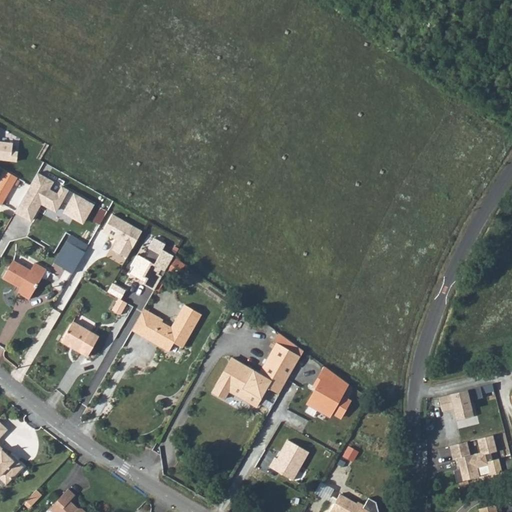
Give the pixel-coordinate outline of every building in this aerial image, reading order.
[(0,159),(16,162),(18,151),(11,150),(12,142),(0,141),(0,159)] [(17,177),(4,169),(0,176),(0,204),(1,204),(17,177)] [(37,171),(14,211),(30,220),(41,202),(55,210),(61,200),(69,204),(65,211),(82,220),(92,204),(61,186),(57,193),(50,188),(54,181),(37,171)] [(141,231),(111,214),(101,232),(116,240),(111,250),(125,258),(141,231)] [(89,239),(81,234),(78,239),(69,234),(66,241),(72,245),(59,266),(70,273),(84,251),(83,251),(87,244),(89,239)] [(164,244),(153,238),(147,247),(149,249),(143,259),(137,255),(131,266),(132,267),(128,274),(137,279),(139,276),(144,279),(141,284),(153,291),(161,277),(157,275),(160,270),(164,272),(173,256),(161,250),(164,244)] [(3,278),(16,286),(20,288),(18,292),(29,298),(46,269),(34,263),(30,270),(13,260),(3,278)] [(124,292),(110,284),(105,293),(117,299),(119,300),(124,292)] [(126,304),(119,300),(117,299),(110,311),(119,316),(126,304)] [(144,309),(130,330),(151,340),(152,337),(156,340),(157,344),(169,350),(174,342),(182,347),(201,313),(184,304),(171,327),(161,321),(162,319),(144,309)] [(61,341),(78,351),(87,356),(98,336),(73,322),(61,341)] [(232,358),(212,391),(224,398),(229,391),(256,406),(267,387),(279,394),(304,350),(297,346),(293,353),(276,343),(259,373),(232,358)] [(466,391),(437,398),(440,412),(452,409),(455,420),(472,417),(466,391)] [(0,420),(0,472),(0,473),(4,469),(11,476),(23,464),(15,456),(13,458),(8,453),(2,448),(3,447),(0,444),(0,435),(8,428),(0,420)] [(465,442),(447,446),(450,460),(456,459),(459,471),(453,473),(455,482),(476,477),(474,468),(486,466),(488,475),(500,472),(497,459),(490,461),(489,454),(495,453),(491,435),(474,439),(477,453),(468,455),(465,442)] [(308,451),(287,440),(278,459),(275,458),(269,467),(292,480),(308,451)] [(358,452),(349,446),(344,455),(353,460),(358,452)] [(0,477),(5,482),(11,476),(4,469),(0,473),(0,477)] [(89,511),(82,504),(77,504),(76,505),(73,503),(73,500),(69,496),(74,491),(66,484),(47,504),(54,511),(89,511)] [(41,491),(35,486),(25,498),(30,502),(41,491)] [(378,511),(376,502),(368,497),(364,505),(358,502),(357,503),(340,494),(329,511),(378,511)]
